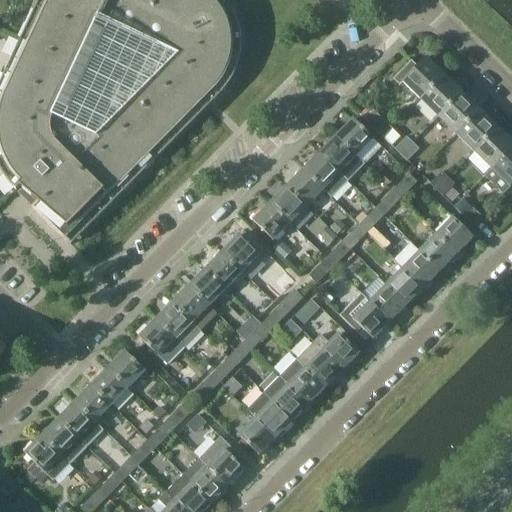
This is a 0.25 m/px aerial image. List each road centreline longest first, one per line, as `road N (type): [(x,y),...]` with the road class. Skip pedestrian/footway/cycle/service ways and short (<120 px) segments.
road 1 (residential): [(66,362),(414,5)]
road 2 (residential): [(256,511),(511,253)]
road 3 (residential): [(511,97),(414,5)]
